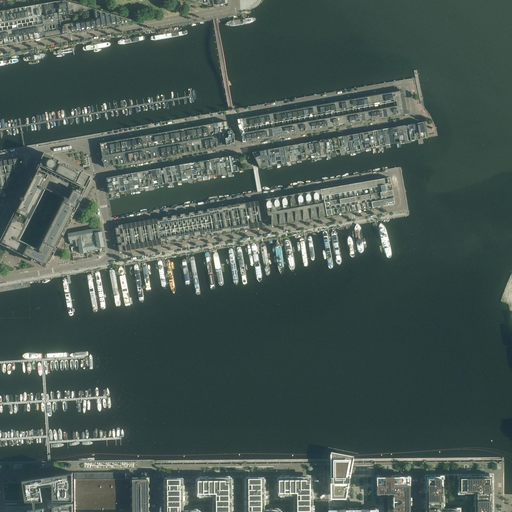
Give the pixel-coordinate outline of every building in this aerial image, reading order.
[(0,46),(138,22),(95,9),(95,10),(65,0),(57,2),(0,11),(0,46)] [(217,8),(215,0),(209,0),(211,6),(211,7),(213,6),(214,9),(217,8)] [(228,6),(228,0),(215,0),(217,8),(228,6)] [(224,24),(225,25),(227,26),(229,26),(231,26),(232,26),(234,26),(251,23),(253,22),(254,22),(256,21),(256,19),(255,18),(253,18),(251,17),(248,17),(232,20),(228,22),(226,23),(224,24)] [(153,41),(154,41),(171,39),(187,36),(187,35),(188,35),(188,34),(188,33),(188,32),(187,32),(186,32),(170,34),(153,37),(152,37),(152,38),(151,38),(151,39),(151,40),(151,41),(152,41),(153,41)] [(118,43),(119,45),(121,45),(122,45),(143,41),(144,41),(144,40),(145,40),(145,39),(145,38),(145,37),(144,37),(144,36),(143,36),(123,40),(122,40),(121,40),(120,41),(119,41),(119,42),(118,43)] [(87,51),(88,51),(109,47),(110,47),(110,46),(111,46),(111,45),(111,44),(110,43),(109,42),(108,42),(87,46),(86,46),(86,47),(85,47),(84,48),(84,49),(83,49),(84,50),(85,51),(86,51),(87,51)] [(30,56),(25,57),(24,59),(25,61),(27,62),(30,62),(45,60),(47,58),(49,55),(44,53),(30,56)] [(406,111),(404,97),(406,96),(405,90),(394,92),(398,116),(405,114),(405,116),(407,115),(407,114),(409,114),(408,110),(406,111)] [(398,116),(394,92),(318,105),(322,129),(398,116)] [(322,129),(318,105),(237,119),(238,124),(240,130),(242,136),(243,143),(322,129)] [(226,137),(227,134),(227,132),(228,126),(227,121),(213,124),(216,140),(216,141),(217,145),(217,146),(217,147),(229,145),(231,145),(230,142),(231,142),(231,143),(232,144),(235,144),(235,142),(234,137),(234,134),(233,134),(233,133),(233,132),(230,128),(228,129),(230,133),(230,134),(230,135),(229,135),(229,138),(226,138),(226,137)] [(426,138),(423,122),(417,124),(420,139),(426,138)] [(217,146),(217,145),(216,141),(216,140),(213,124),(207,125),(202,126),(196,127),(191,128),(185,129),(180,130),(174,130),(174,131),(169,131),(169,132),(164,132),(158,133),(153,134),(147,135),(142,136),(136,137),(131,138),(126,139),(120,140),(115,141),(109,142),(100,143),(104,167),(113,165),(113,166),(119,165),(124,164),(130,163),(135,162),(140,161),(146,160),(151,159),(157,158),(162,157),(168,156),(173,155),(179,154),(184,153),(190,152),(195,151),(200,150),(206,149),(217,147),(217,146)] [(411,141),(408,125),(408,127),(405,127),(405,126),(402,126),(405,142),(411,141)] [(385,145),(383,130),(377,131),(380,146),(385,145)] [(371,148),(369,132),(363,133),(365,149),(371,148)] [(326,156),(323,140),(318,141),(321,157),(326,156)] [(296,161),(294,145),(288,146),(291,162),(296,161)] [(272,165),(270,149),(264,150),(267,166),(272,165)] [(262,167),(260,153),(260,151),(252,153),(260,167),(262,167)] [(238,171),(236,162),(235,155),(229,157),(232,172),(238,171)] [(47,265),(50,258),(52,259),(54,255),(52,254),(75,207),(78,209),(80,205),(77,203),(91,177),(50,157),(43,170),(37,181),(31,178),(28,184),(30,185),(7,232),(5,231),(3,234),(5,236),(2,242),(42,262),(47,265)] [(15,172),(20,161),(22,158),(22,157),(12,159),(15,172)] [(208,177),(205,161),(199,162),(202,178),(208,177)] [(193,179),(190,163),(185,164),(187,180),(193,179)] [(149,187),(146,171),(137,173),(140,189),(149,187)] [(7,186),(13,175),(14,172),(11,173),(10,173),(5,174),(7,183),(7,186)] [(126,191),(123,175),(117,176),(120,192),(126,191)] [(115,193),(112,177),(106,178),(109,194),(115,193)] [(395,204),(392,191),(390,178),(378,180),(353,184),(273,198),(270,199),(265,200),(270,226),(395,204)] [(247,216),(245,203),(239,204),(236,204),(236,205),(238,218),(247,216)] [(238,218),(236,205),(231,206),(230,205),(227,206),(229,219),(238,218)] [(229,219),(227,206),(222,207),(218,207),(219,208),(218,208),(220,221),(229,219)] [(220,221),(218,208),(213,209),(213,208),(210,209),(209,209),(212,222),(220,221)] [(212,222),(209,209),(207,210),(207,212),(203,212),(203,210),(198,211),(198,213),(194,214),(194,212),(189,213),(189,215),(186,216),(185,213),(180,214),(181,216),(177,217),(176,215),(171,216),(172,218),(168,219),(168,217),(162,217),(163,219),(158,220),(157,218),(159,232),(212,222)] [(249,229),(247,216),(238,218),(240,231),(241,231),(244,231),(244,230),(249,229)] [(240,231),(238,218),(229,219),(232,232),(232,233),(235,232),(240,231)] [(232,232),(229,219),(220,221),(223,234),(226,234),(226,233),(232,232)] [(223,234),(220,221),(212,222),(214,236),(217,235),(223,234)] [(214,236),(212,222),(159,232),(162,245),(161,243),(167,242),(167,244),(172,243),(172,241),(176,240),(176,242),(181,241),(181,239),(184,239),(185,241),(190,240),(189,238),(193,237),(194,239),(199,238),(198,236),(202,235),(202,238),(208,237),(207,235),(211,234),(211,236),(214,236)] [(370,225),(370,226),(370,228),(370,229),(370,230),(374,254),(375,255),(375,256),(376,256),(377,256),(378,256),(379,256),(380,255),(380,254),(380,252),(376,229),(376,228),(375,227),(375,226),(374,225),(374,224),(373,223),(372,223),(372,222),(371,223),(371,224),(370,224),(370,225)] [(385,225),(384,223),(384,222),(383,222),(382,222),(381,222),(380,222),(380,223),(379,224),(379,225),(379,226),(380,229),(380,231),(380,233),(381,235),(381,237),(382,239),(382,241),(383,243),(384,245),(384,246),(384,247),(385,247),(385,248),(386,248),(387,249),(388,250),(389,250),(389,249),(390,249),(390,248),(390,247),(391,246),(391,245),(391,244),(390,241),(390,238),(389,236),(388,234),(388,232),(387,229),(386,227),(385,225)] [(123,233),(122,225),(116,226),(116,228),(115,228),(116,234),(123,233)] [(365,249),(361,228),(361,227),(361,226),(360,226),(360,225),(359,225),(358,225),(357,225),(356,225),(356,226),(355,226),(355,227),(355,228),(355,229),(358,250),(359,251),(359,252),(360,252),(361,253),(362,253),(363,253),(364,252),(364,251),(364,250),(365,250),(365,249)] [(104,246),(102,234),(101,228),(95,229),(98,247),(104,246)] [(99,249),(98,247),(95,229),(83,231),(87,251),(99,249)] [(87,252),(87,251),(83,231),(68,234),(70,245),(70,247),(71,247),(79,246),(80,253),(87,252)] [(125,242),(124,238),(123,233),(116,234),(116,235),(118,235),(118,236),(117,237),(118,243),(125,242)] [(347,241),(347,242),(350,255),(350,256),(350,257),(351,257),(351,258),(352,258),(353,258),(354,258),(354,257),(355,257),(355,256),(355,255),(353,241),(353,240),(352,239),(352,238),(351,238),(351,237),(350,237),(349,236),(348,236),(348,237),(347,238),(347,239),(347,240),(347,241)] [(284,242),(284,243),(287,262),(287,263),(288,264),(288,265),(289,266),(289,267),(290,268),(290,269),(291,270),(292,270),(292,271),(293,272),(293,271),(294,270),(294,269),(295,268),(295,267),(295,266),(295,265),(295,264),(295,263),(295,262),(295,261),(291,242),(291,241),(290,240),(290,239),(289,239),(288,238),(287,238),(286,239),(285,239),(285,240),(285,241),(284,241),(284,242)] [(275,246),(278,267),(278,268),(279,268),(279,269),(279,270),(280,270),(280,271),(281,272),(282,273),(283,274),(284,273),(284,272),(285,271),(285,270),(285,269),(285,268),(285,267),(285,266),(285,265),(281,244),(277,239),(275,246)] [(126,251),(125,242),(118,243),(119,243),(119,245),(118,245),(119,252),(126,251)] [(252,245),(252,247),(256,268),(256,269),(257,269),(257,270),(258,270),(259,271),(260,270),(261,269),(261,268),(261,267),(257,246),(256,244),(255,244),(255,243),(254,243),(254,244),(253,244),(252,245)] [(228,251),(233,282),(237,285),(239,281),(233,250),(233,249),(232,249),(232,248),(231,248),(230,248),(229,248),(229,249),(228,250),(228,251)] [(237,252),(241,274),(241,275),(242,276),(243,276),(244,277),(244,276),(245,276),(246,275),(246,274),(246,273),(242,251),(242,250),(241,250),(241,249),(240,249),(239,249),(238,249),(238,250),(237,251),(237,252)] [(205,253),(211,289),(211,290),(212,290),(213,290),(214,290),(215,289),(215,288),(216,288),(210,252),(209,252),(208,252),(208,251),(207,251),(207,252),(206,252),(205,253)] [(217,280),(219,284),(219,285),(220,285),(220,286),(221,286),(222,286),(223,285),(223,284),(224,283),(223,279),(220,263),(218,254),(218,253),(217,253),(217,252),(216,252),(215,252),(214,252),(214,253),(213,253),(213,254),(213,255),(214,264),(217,280)] [(190,258),(194,284),(194,285),(195,285),(196,286),(197,286),(198,285),(199,285),(199,284),(199,283),(194,257),(193,257),(192,257),(191,257),(190,257),(190,258)] [(182,261),(182,262),(185,282),(186,286),(187,286),(188,286),(189,286),(190,286),(190,285),(190,281),(187,261),(186,260),(186,259),(185,259),(185,258),(184,258),(183,258),(182,258),(182,259),(182,260),(182,261)] [(166,262),(166,263),(168,274),(170,288),(171,289),(171,290),(172,291),(172,292),(173,292),(173,293),(174,293),(174,294),(175,293),(175,292),(175,291),(175,290),(175,289),(175,288),(173,272),(171,261),(170,261),(170,260),(169,260),(168,260),(168,259),(167,260),(167,261),(166,261),(166,262)] [(158,262),(161,286),(162,287),(163,288),(163,289),(164,289),(165,289),(165,288),(166,287),(166,286),(162,262),(162,261),(161,261),(161,260),(160,260),(159,260),(158,261),(158,262)] [(142,265),(142,266),(147,292),(151,291),(147,265),(147,264),(146,264),(146,263),(145,263),(144,263),(143,263),(143,264),(142,265)] [(135,268),(134,268),(138,290),(138,291),(139,291),(139,292),(140,292),(141,292),(141,291),(142,291),(143,290),(139,267),(139,266),(138,266),(137,266),(136,266),(135,266),(135,267),(135,268)] [(110,272),(116,305),(116,306),(117,306),(118,307),(119,307),(119,306),(120,306),(121,305),(115,271),(115,270),(114,270),(114,269),(113,269),(112,268),(111,269),(111,270),(110,270),(110,271),(110,272)] [(78,273),(70,275),(77,315),(85,314),(78,273)] [(95,276),(100,300),(100,301),(101,302),(102,302),(103,302),(104,302),(104,301),(105,301),(105,300),(100,275),(99,274),(98,273),(97,273),(96,273),(96,274),(95,275),(95,276)] [(67,275),(59,277),(67,317),(74,316),(67,275)] [(331,472),(331,498),(345,498),(349,472),(352,459),(330,455),(331,472)] [(26,501),(34,501),(35,509),(28,510),(27,511),(44,511),(44,508),(37,509),(35,501),(43,500),(41,486),(53,484),(54,500),(73,500),(73,472),(23,480),(26,501)] [(443,476),(426,477),(426,500),(426,502),(426,509),(426,511),(491,511),(492,501),(492,476),(458,476),(443,476)] [(294,511),(313,511),(313,477),(278,478),(278,497),(294,496),(294,511)] [(410,511),(410,477),(329,477),(328,511),(410,511)] [(148,511),(148,478),(137,479),(137,511),(148,511)] [(213,511),(232,511),(232,478),(197,479),(197,497),(213,497),(213,511)] [(264,478),(246,478),(245,511),(280,511),(281,510),(264,510),(264,478)] [(137,511),(137,479),(75,480),(74,511),(137,511)] [(183,479),(165,479),(164,511),(199,511),(200,511),(183,511),(183,479)] [(73,511),(73,503),(54,506),(53,511),(73,511)]
